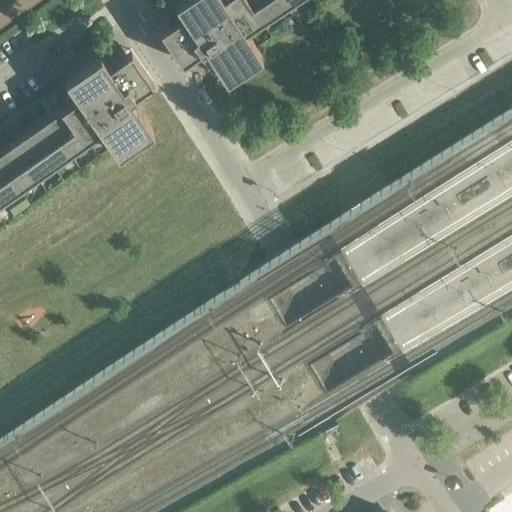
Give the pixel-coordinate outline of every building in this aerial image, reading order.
[(176,0),(175,1),(179,9),(182,13),(159,29),(181,61),(204,46),(213,60),(226,78),(261,55),(256,47),(244,29),(260,18),(248,0),(176,0)] [(277,7),(272,0),(248,0),(260,18),(277,7)] [(130,49),(107,65),(99,53),(65,77),(77,96),(61,107),(84,139),(100,128),(113,146),(147,122),(130,97),(153,81),(130,49)] [(84,139),(61,107),(45,119),(67,151),(84,139)] [(67,151),(45,119),(28,130),(51,163),(67,151)] [(51,163),(28,130),(11,142),(34,174),(51,163)] [(34,174),(11,142),(0,149),(0,161),(17,186),(34,174)] [(17,186),(0,161),(0,197),(0,198),(17,186)] [(9,209),(14,215),(30,204),(25,198),(9,209)]
